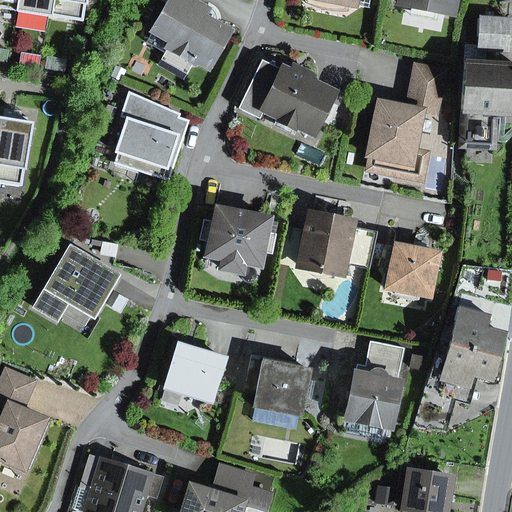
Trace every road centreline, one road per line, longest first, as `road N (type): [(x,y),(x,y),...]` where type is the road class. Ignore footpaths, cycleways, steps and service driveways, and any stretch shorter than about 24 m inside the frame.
road 1 (residential): [(197,162),(381,199)]
road 2 (residential): [(164,303),(333,338)]
road 3 (residential): [(164,303),(134,382),(89,425)]
road 4 (residential): [(197,162),(164,303)]
road 5 (residential): [(257,32),(197,162)]
